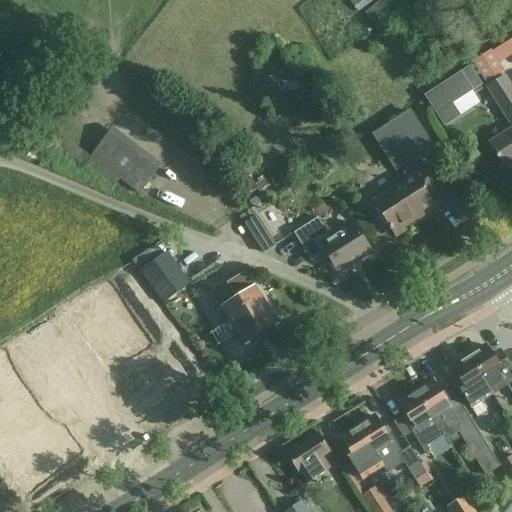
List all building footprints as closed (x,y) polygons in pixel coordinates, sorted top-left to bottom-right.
[(353,0),(350,3),(357,13),(375,0),(353,0)] [(404,11),(395,0),(381,0),(365,12),(377,30),(404,11)] [(511,40),(473,63),(484,82),(504,72),(499,65),(511,57),(511,40)] [(470,66),(424,96),(444,127),(460,117),(452,105),(480,87),(482,85),(470,66)] [(511,91),(504,80),(489,89),(511,125),(511,132),(491,146),(505,167),(506,167),(506,166),(507,165),(504,161),(511,155),(511,91)] [(413,110),(395,122),(378,133),(400,167),(401,166),(410,180),(374,202),(390,226),(383,231),(385,234),(392,229),(396,236),(414,225),(410,218),(444,196),(429,172),(445,161),(413,110)] [(91,157),(64,136),(53,129),(46,138),(57,145),(79,162),(85,166),(114,188),(120,179),(139,193),(156,171),(161,165),(113,128),(108,135),(91,157)] [(309,200),(307,205),(308,210),(312,216),(318,217),(322,217),(325,215),(329,211),(324,205),(321,201),(313,194),(309,200)] [(257,216),(244,224),(263,254),(276,246),(257,216)] [(318,218),(294,233),(311,262),(325,253),(337,274),(371,252),(353,224),(331,238),(318,218)] [(217,259),(192,249),(182,272),(207,283),(217,259)] [(166,253),(140,272),(163,304),(189,285),(166,253)] [(132,263),(125,268),(134,280),(141,276),(132,263)] [(279,325),(255,287),(246,272),(233,281),(242,295),(221,309),(245,347),(279,325)] [(146,282),(133,290),(138,297),(151,288),(146,282)] [(105,288),(71,312),(77,321),(80,326),(81,326),(115,302),(105,288)] [(152,297),(139,306),(144,312),(157,304),(152,297)] [(115,302),(81,326),(86,334),(89,339),(90,339),(124,316),(115,302)] [(162,310),(155,315),(163,327),(170,323),(162,310)] [(124,316),(90,339),(95,347),(98,352),(99,352),(133,329),(124,316)] [(133,329),(99,352),(104,360),(107,365),(108,366),(143,343),(133,329)] [(486,346),(469,357),(493,394),(507,385),(511,393),(511,369),(502,353),(494,358),(486,346)] [(0,355),(0,384),(14,375),(11,372),(12,372),(8,367),(0,355)] [(121,387),(118,388),(137,416),(139,414),(186,382),(168,355),(121,387)] [(493,394),(469,357),(452,367),(466,389),(461,391),(478,417),(487,412),(480,402),(493,394)] [(14,375),(0,384),(0,409),(25,392),(23,389),(20,384),(14,375)] [(433,382),(415,393),(442,436),(446,442),(447,441),(450,446),(461,439),(476,462),(477,462),(486,476),(501,467),(502,466),(500,464),(479,432),(470,418),(459,401),(451,406),(444,394),(442,395),(433,382)] [(25,392),(0,409),(0,427),(3,432),(37,409),(35,406),(32,401),(31,401),(25,392)] [(442,436),(415,393),(399,403),(407,416),(403,419),(414,436),(422,448),(425,453),(430,450),(427,445),(442,436)] [(37,409),(3,432),(17,452),(17,453),(34,441),(51,430),(50,429),(49,426),(45,420),(37,409)] [(75,416),(68,420),(77,433),(83,428),(75,416)] [(375,417),(356,428),(382,467),(387,474),(403,463),(403,464),(415,482),(420,489),(431,481),(426,474),(427,474),(421,464),(410,447),(402,452),(386,428),(383,430),(375,417)] [(51,430),(34,441),(46,459),(50,456),(57,465),(71,455),(72,455),(53,426),(52,427),(52,428),(50,429),(51,430)] [(382,467),(356,428),(341,438),(356,463),(353,465),(362,480),(382,467)] [(286,454),(297,471),(299,474),(301,472),(309,483),(329,470),(323,459),(330,454),(317,434),(286,454)] [(14,452),(13,453),(33,482),(34,481),(33,481),(49,469),(50,470),(55,467),(55,466),(57,465),(50,456),(46,459),(34,441),(17,453),(17,452),(15,453),(14,452)] [(511,456),(500,464),(502,466),(501,467),(511,483),(511,456)] [(390,511),(388,509),(375,488),(364,495),(374,511),(390,511)] [(474,511),(465,498),(449,508),(451,511),(474,511)] [(308,511),(302,502),(286,511),(308,511)] [(422,503),(413,509),(415,511),(432,511),(427,504),(422,503)]
